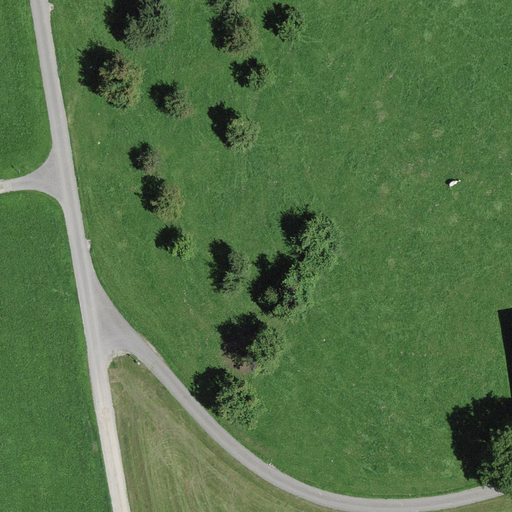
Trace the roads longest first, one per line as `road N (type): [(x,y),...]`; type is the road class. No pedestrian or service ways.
road 1 (track): [(511,486),(418,505),(352,504),(311,493),(250,461),(107,317),(89,313)]
road 2 (track): [(89,313),(37,0)]
road 3 (track): [(89,313),(119,511)]
